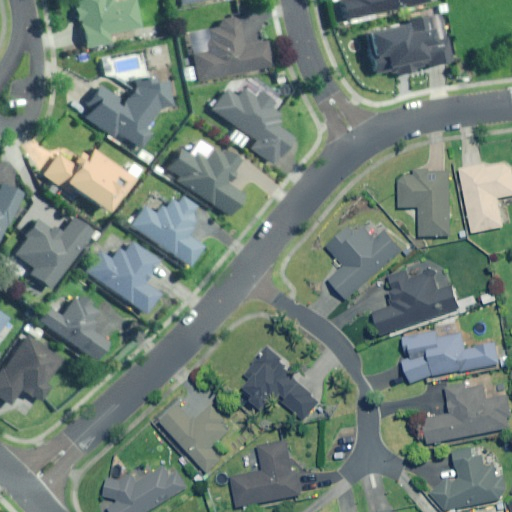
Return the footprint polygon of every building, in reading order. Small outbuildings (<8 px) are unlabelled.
[(70,0),(72,8),(69,9),(72,23),(75,22),(81,49),(108,44),(106,35),(134,29),(127,0),(123,0),(103,4),(102,0),(70,0)] [(334,0),(339,21),(423,4),(422,0),(334,0)] [(218,27),(185,34),(190,55),(192,67),(181,69),(183,83),(268,67),(263,42),(239,47),(233,18),(217,22),(218,27)] [(425,42),(420,18),(403,21),(404,26),(361,34),(369,76),(388,72),(389,77),(414,72),(413,69),(444,63),(440,40),(425,42)] [(146,76),(136,87),(125,89),(118,100),(96,84),(80,107),(83,109),(77,117),(110,140),(113,136),(132,150),(144,133),(139,130),(152,113),(168,109),(163,82),(146,76)] [(268,166),(290,135),(274,123),(277,118),(270,113),(274,107),(253,93),(251,97),(240,89),(233,98),(223,90),(208,112),(251,142),(245,150),(268,166)] [(231,174),(229,172),(234,165),(236,162),(218,150),(216,153),(208,147),(200,159),(193,154),(189,159),(176,150),(163,169),(175,178),(172,182),(223,217),(238,196),(223,186),(231,174)] [(147,157),(136,149),(130,158),(141,166),(147,157)] [(88,150),(83,157),(76,152),(68,164),(53,153),(37,176),(57,191),(60,187),(99,215),(114,194),(117,196),(130,179),(88,150)] [(511,195),(511,162),(511,160),(459,169),(471,233),(503,227),(498,198),(511,195)] [(412,174),(404,174),(398,180),(398,208),(418,208),(419,237),(449,237),(448,173),(429,174),(429,169),(412,169),(412,174)] [(0,230),(19,197),(0,185),(0,230)] [(186,213),(191,206),(176,195),(169,204),(165,202),(160,209),(156,206),(150,214),(141,207),(127,227),(183,268),(198,248),(182,236),(194,219),(186,213)] [(67,218),(40,197),(13,232),(22,239),(9,256),(27,270),(23,275),(43,290),(87,234),(67,218)] [(326,247),(336,258),(332,262),(340,271),(328,281),(345,300),(402,251),(385,231),(374,241),(362,228),(356,233),(350,226),(326,247)] [(155,261),(128,241),(119,254),(114,250),(106,260),(95,252),(81,272),(140,315),(154,295),(139,284),(155,261)] [(387,291),(392,306),(372,313),(380,336),(458,309),(450,286),(434,292),(427,272),(409,279),(406,271),(388,277),(392,290),(387,291)] [(86,331),(92,323),(88,320),(93,313),(70,296),(67,300),(60,295),(51,309),(46,305),(34,322),(90,362),(103,343),(86,331)] [(438,341),(436,330),(404,336),(408,359),(402,360),(408,387),(424,384),(498,370),(492,340),(464,345),(462,336),(438,341)] [(26,400),(28,398),(35,403),(46,388),(40,384),(57,361),(23,336),(0,367),(0,402),(5,406),(15,392),(26,400)] [(280,361),(270,351),(245,375),(251,381),(244,388),(253,398),(250,401),(261,411),(271,401),(275,406),(281,400),(302,421),(319,405),(278,363),(280,361)] [(466,388),(465,384),(444,388),(449,414),(422,419),(427,445),(509,429),(507,417),(510,416),(506,395),(486,398),(484,385),(466,388)] [(222,423),(225,420),(212,405),(197,389),(160,422),(206,473),(220,461),(210,449),(229,431),(222,423)] [(297,497),(291,471),(288,454),(284,454),(282,442),(257,447),(262,472),(230,478),(236,508),(297,497)] [(428,494),(443,511),(447,511),(506,498),(498,465),(485,468),(481,448),(452,455),(457,477),(452,482),(448,477),(428,494)] [(169,477),(163,467),(138,482),(133,474),(121,481),(106,478),(103,498),(120,501),(107,509),(109,511),(148,511),(187,489),(177,472),(169,477)]
